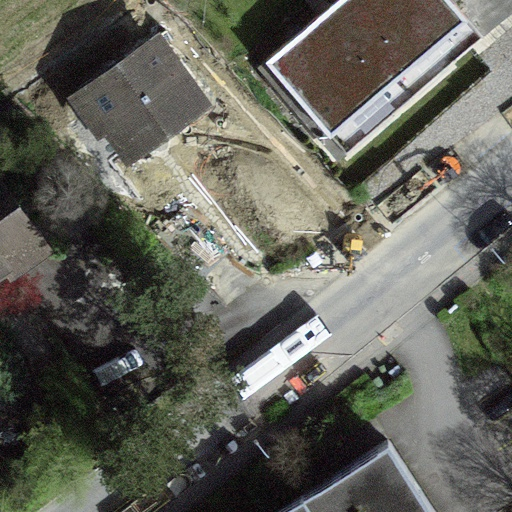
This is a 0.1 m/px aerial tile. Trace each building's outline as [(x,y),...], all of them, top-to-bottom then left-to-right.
[(511,8),(505,0),(335,0),(266,56),(343,149),(511,11),(511,8)] [(105,124),(127,155),(195,108),(153,46),(75,100),(96,130),(105,124)] [(0,270),(4,276),(42,248),(0,188),(0,270)] [(181,212),(156,237),(197,278),(221,253),(181,212)] [(276,511),(428,511),(385,443),(276,511)]
